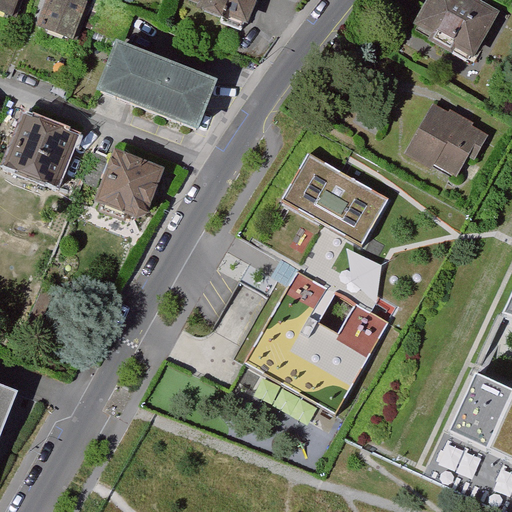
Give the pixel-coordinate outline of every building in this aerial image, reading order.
[(28,0),(0,0),(0,16),(19,24),(28,0)] [(94,7),(73,0),(54,0),(43,34),(80,47),(94,7)] [(254,31),(265,0),(186,0),(185,5),(254,31)] [(471,61),(498,14),(473,0),(425,0),(411,26),(429,36),(425,42),(451,56),(454,51),(471,61)] [(225,90),(122,50),(102,102),(205,142),(225,90)] [(433,105),(403,157),(431,173),(434,167),(457,180),(468,159),(475,163),(489,137),(473,128),(474,125),(450,112),(449,114),(433,105)] [(61,196),(81,143),(28,123),(7,176),(61,196)] [(312,153),(287,199),(368,243),(394,197),(312,153)] [(171,178),(119,157),(98,211),(139,227),(142,230),(156,224),(155,220),(171,178)] [(299,271),(248,363),(338,412),(388,320),(299,271)] [(511,391),(498,385),(470,443),(511,462),(511,391)] [(0,456),(23,398),(0,389),(0,456)] [(169,460),(146,511),(267,511),(271,505),(169,460)]
